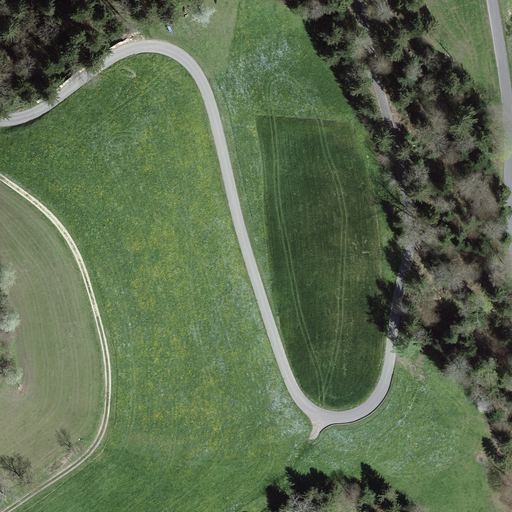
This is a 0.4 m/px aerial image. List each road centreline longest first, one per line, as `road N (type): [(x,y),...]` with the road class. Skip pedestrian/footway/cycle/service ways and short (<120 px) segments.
road 1 (tertiary): [(0,119),(33,113),(135,47),(162,47),(187,60),(209,98),(293,387),(311,411),(352,415),(385,379),(410,239),(405,182),(359,0)]
road 2 (track): [(0,176),(59,223),(96,307),(107,366),(95,444),(4,511)]
road 3 (tertiary): [(492,0),(506,88),(511,240)]
road 4 (track): [(323,416),(284,473),(232,511)]
